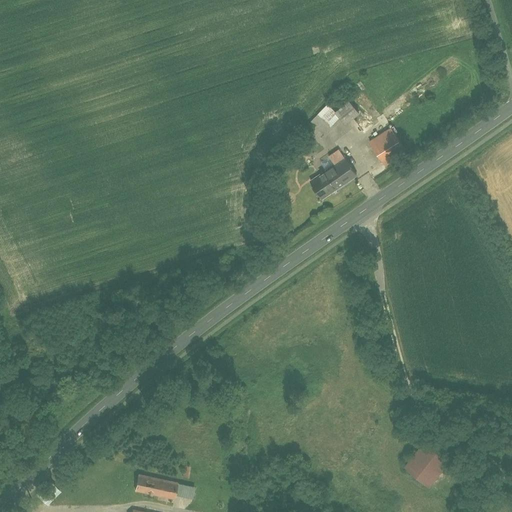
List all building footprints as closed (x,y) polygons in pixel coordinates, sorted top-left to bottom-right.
[(347,96),(333,107),(324,99),(307,116),(311,119),(308,122),(315,129),(318,127),(320,129),(337,112),(344,120),(357,108),(347,96)] [(388,122),(366,135),(375,150),(397,137),(388,122)] [(310,178),(324,198),(357,175),(338,147),(320,160),(325,168),(310,178)] [(338,381),(327,360),(312,368),(322,389),(338,381)] [(368,411),(365,392),(354,393),(357,413),(368,411)] [(338,465),(337,416),(309,416),(310,466),(338,465)] [(375,435),(366,428),(360,435),(368,442),(375,435)] [(421,447),(402,471),(429,492),(448,467),(421,447)] [(188,469),(180,468),(179,480),(186,481),(188,469)] [(135,476),(131,494),(172,503),(176,484),(135,476)] [(47,506),(61,491),(50,480),(35,494),(47,506)]
